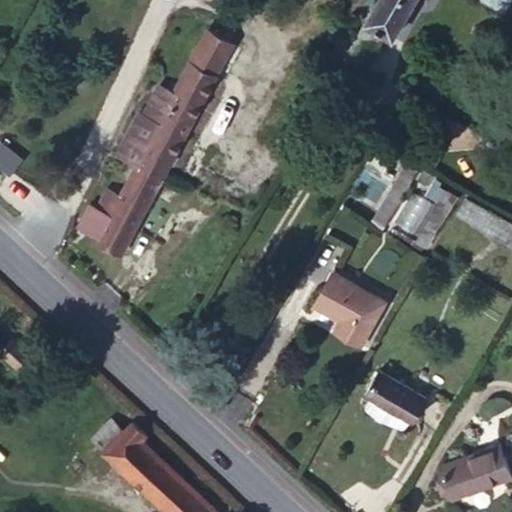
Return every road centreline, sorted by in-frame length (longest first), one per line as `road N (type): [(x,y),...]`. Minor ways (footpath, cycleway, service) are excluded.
road 1 (secondary): [(287,511),(0,245)]
road 2 (unknown): [(43,256),(164,0)]
